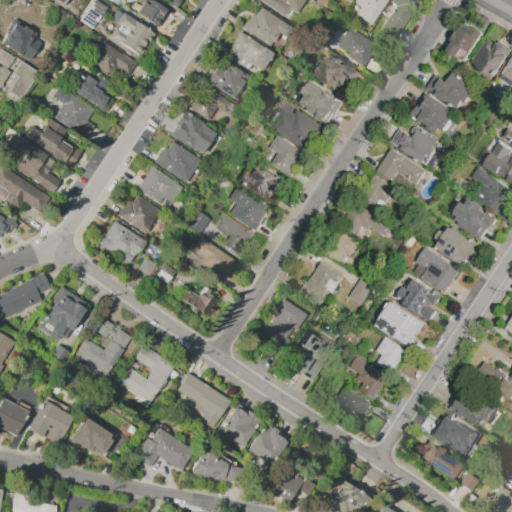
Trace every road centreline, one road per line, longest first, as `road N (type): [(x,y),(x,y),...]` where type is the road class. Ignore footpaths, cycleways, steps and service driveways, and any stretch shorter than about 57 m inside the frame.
road 1 (residential): [(217,0),(58,246),(0,276),(23,472),(191,498)]
road 2 (residential): [(446,511),(58,246)]
road 3 (residential): [(448,0),(215,356)]
road 4 (residential): [(511,255),(377,462)]
